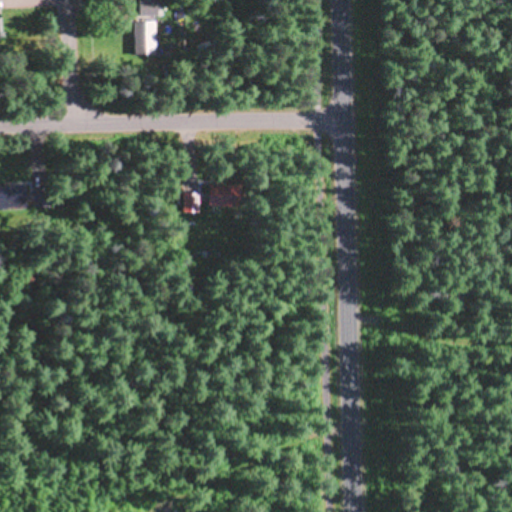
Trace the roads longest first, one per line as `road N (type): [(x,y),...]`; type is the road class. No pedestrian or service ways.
road 1 (residential): [(356,511),(341,0)]
road 2 (residential): [(0,120),(344,112)]
